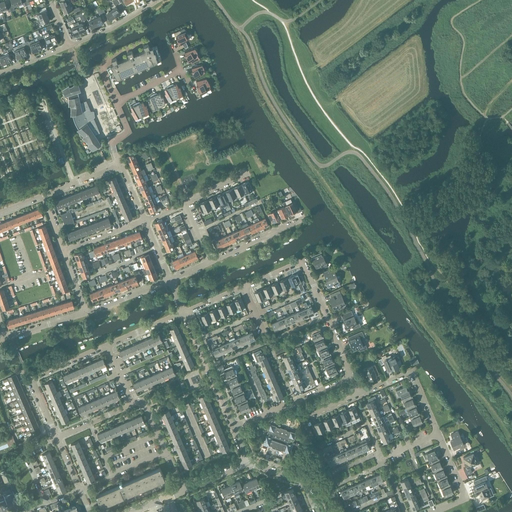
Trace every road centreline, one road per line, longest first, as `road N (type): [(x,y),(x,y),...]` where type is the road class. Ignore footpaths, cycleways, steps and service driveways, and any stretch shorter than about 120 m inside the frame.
road 1 (residential): [(353,377),(302,262),(244,286)]
road 2 (residential): [(170,280),(304,218)]
road 3 (residential): [(57,439),(31,381),(107,346)]
road 4 (residential): [(234,429),(184,312)]
road 5 (residential): [(439,434),(408,373),(360,394)]
